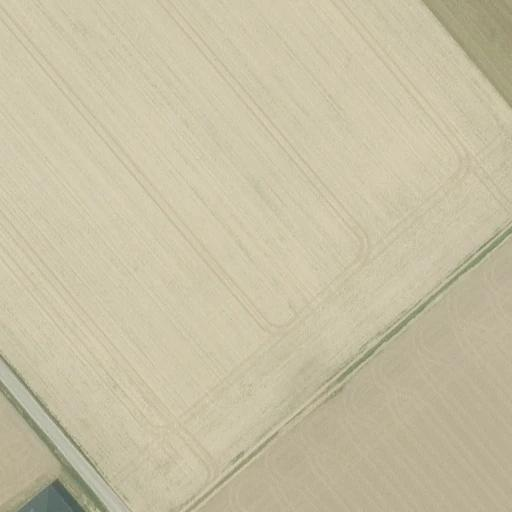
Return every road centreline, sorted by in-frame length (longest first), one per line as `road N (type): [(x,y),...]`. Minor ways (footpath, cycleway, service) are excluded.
road 1 (track): [(196,511),(511,235)]
road 2 (unclassified): [(0,370),(117,511)]
